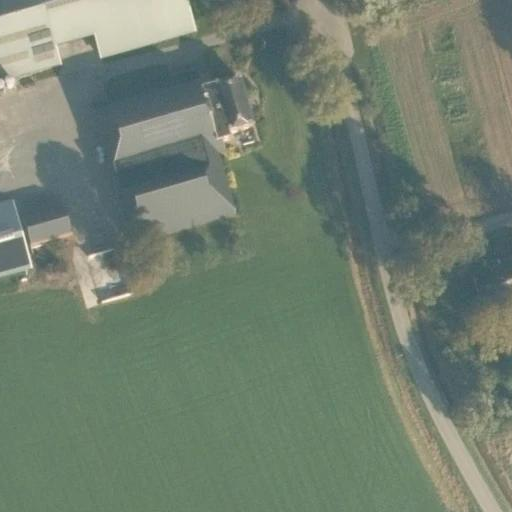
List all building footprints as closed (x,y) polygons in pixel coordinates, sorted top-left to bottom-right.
[(196,37),(186,0),(0,0),(0,83),(62,67),(57,50),(95,40),(100,62),(196,37)] [(255,130),(244,95),(240,84),(202,96),(196,77),(183,81),(184,84),(92,112),(133,250),(236,219),(218,158),(228,155),(225,146),(232,144),(230,138),(255,130)] [(0,210),(0,283),(32,274),(13,207),(0,210)] [(23,224),(24,225),(31,250),(72,238),(64,212),(23,224)] [(511,249),(511,250),(511,256),(498,262),(500,268),(472,278),(488,323),(511,314),(511,249)]
